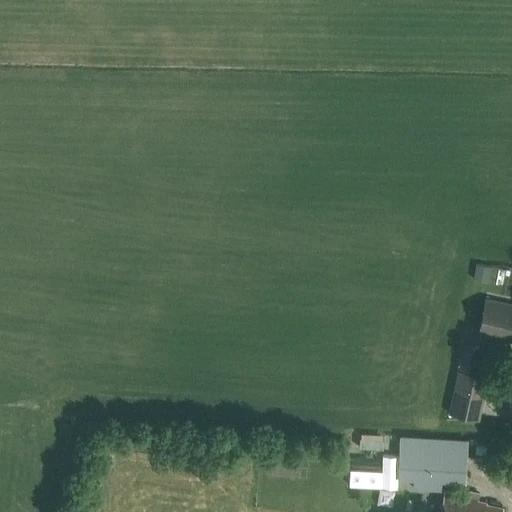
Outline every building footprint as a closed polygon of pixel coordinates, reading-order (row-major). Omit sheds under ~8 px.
[(511,304),(485,298),(477,336),(499,341),(499,338),(511,340),(511,304)] [(477,372),(483,347),(461,342),(456,367),(477,372)] [(448,412),(478,419),(487,376),(457,370),(448,412)] [(467,440),(400,436),(398,478),(414,479),(413,488),(440,489),(440,481),(465,482),(467,440)] [(486,504),(486,502),(477,500),(478,499),(444,492),(439,511),(501,511),(503,508),(486,504)]
